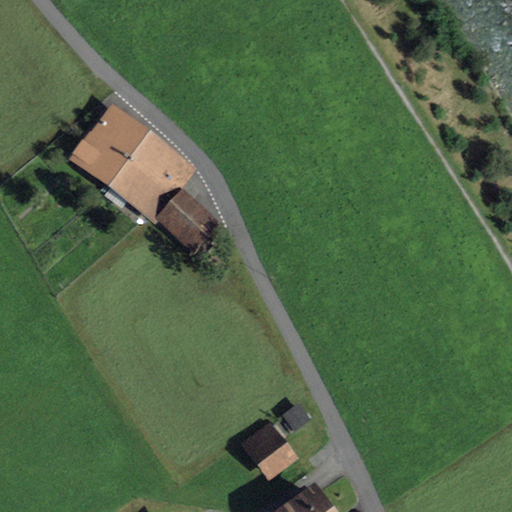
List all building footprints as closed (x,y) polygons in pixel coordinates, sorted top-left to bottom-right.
[(83,161),(112,186),(145,141),(111,113),(94,137),(92,135),(76,156),(83,161)] [(156,218),(188,175),(145,141),(112,186),(156,218)] [(166,221),(202,255),(222,233),(186,200),(166,221)] [(224,266),(214,258),(208,265),(218,274),(224,266)] [(297,407),(285,417),(295,431),(308,421),(297,407)] [(245,444),(258,461),(282,442),(269,425),(245,444)] [(295,459),(282,442),(258,461),(270,477),(295,459)] [(325,511),(314,496),(291,511),(325,511)]
